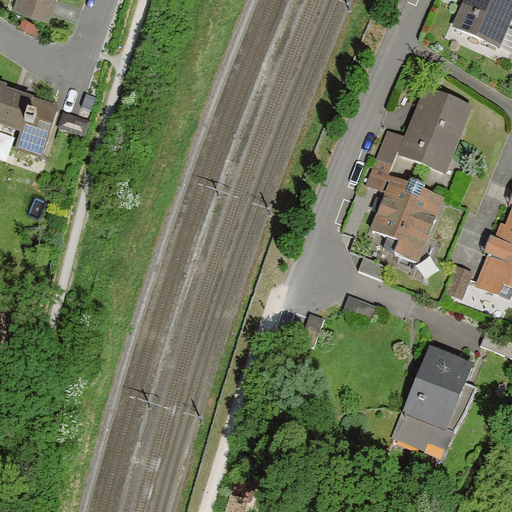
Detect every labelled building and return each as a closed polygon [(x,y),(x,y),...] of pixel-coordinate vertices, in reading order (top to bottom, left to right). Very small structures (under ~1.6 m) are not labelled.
[(46,15),(50,0),(18,0),(17,5),(46,15)] [(511,27),(511,0),(467,0),(454,29),(502,50),(511,27)] [(472,110),(426,92),(400,158),(446,176),(472,110)] [(58,113),(0,93),(0,125),(22,133),(16,150),(43,159),(58,113)] [(403,139),(389,133),(378,161),(392,167),(403,139)] [(392,167),(378,161),(367,188),(381,193),(392,167)] [(445,200),(393,179),(372,231),(401,242),(396,253),(420,263),(445,200)] [(511,231),(507,230),(503,228),(479,288),(499,297),(503,286),(511,289),(511,231)] [(473,276),(457,270),(447,295),(462,302),(473,276)] [(378,310),(350,299),(345,312),(372,323),(378,310)] [(325,322),(311,317),(301,344),(315,349),(325,322)] [(473,366),(432,350),(406,415),(433,426),(427,442),(447,450),(468,413),(479,389),(466,385),(473,366)] [(244,511),(248,501),(232,497),(227,511),(244,511)]
